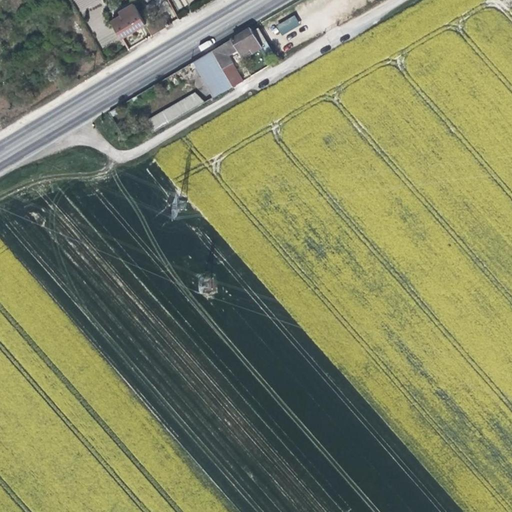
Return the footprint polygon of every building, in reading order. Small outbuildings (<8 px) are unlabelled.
[(137,29),(145,25),(138,13),(133,5),(119,13),(121,16),(111,22),(121,39),(137,29)] [(142,10),(138,13),(145,25),(147,28),(151,25),(142,10)] [(295,15),(277,25),(283,33),(297,26),(300,24),(295,15)] [(146,28),(151,36),(169,26),(164,18),(151,25),(147,28),(146,28)] [(240,48),(243,51),(252,46),(254,51),(262,45),(251,24),(232,35),(214,48),(222,66),(233,61),(230,55),(237,50),(240,48)] [(213,49),(194,60),(213,94),(232,83),(222,66),(213,49)] [(222,66),(232,83),(242,78),(233,61),(222,66)] [(194,91),(146,118),(154,130),(205,100),(194,91)]
